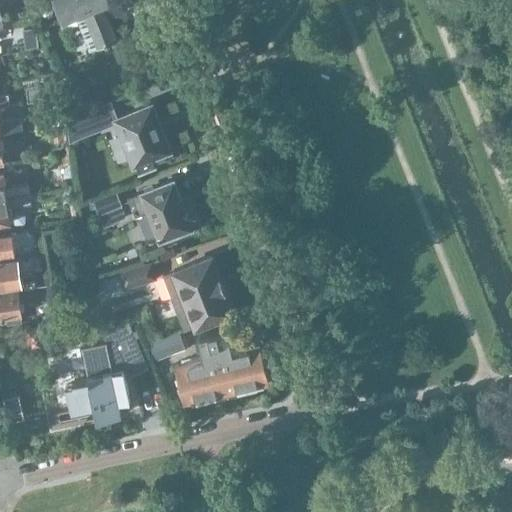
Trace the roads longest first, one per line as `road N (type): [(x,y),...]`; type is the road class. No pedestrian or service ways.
road 1 (residential): [(0,477),(322,411),(162,0)]
road 2 (residential): [(511,473),(397,470),(314,511)]
